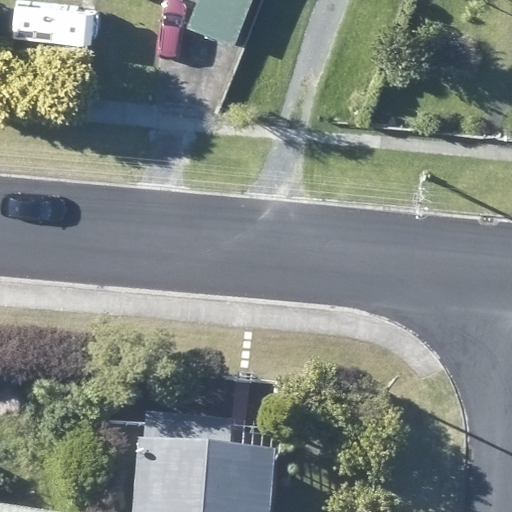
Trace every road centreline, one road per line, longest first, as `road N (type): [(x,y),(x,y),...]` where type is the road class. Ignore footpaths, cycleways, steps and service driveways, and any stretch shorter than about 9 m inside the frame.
road 1 (residential): [(511,276),(0,232)]
road 2 (unknown): [(213,250),(301,0)]
